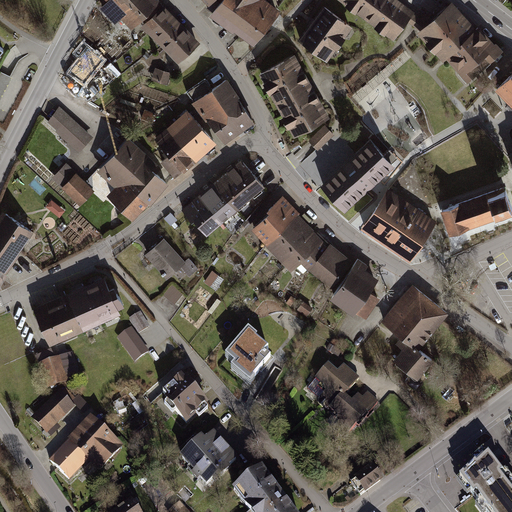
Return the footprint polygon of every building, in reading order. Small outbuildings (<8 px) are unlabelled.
[(160,2),(157,0),(101,0),(129,30),(138,22),(160,2)] [(251,48),(280,13),(265,1),(265,0),(217,0),(207,13),(251,48)] [(399,0),(336,0),(391,42),(414,12),(399,0)] [(160,2),(138,22),(159,45),(181,25),(160,2)] [(451,2),(415,33),(438,60),(443,55),(456,44),(453,40),(471,25),(451,2)] [(293,37),(321,59),(347,26),(319,4),(293,37)] [(456,44),(443,55),(466,82),(501,52),(474,22),(471,25),(453,40),(456,44)] [(181,25),(159,45),(176,64),(198,44),(181,25)] [(0,46),(0,66),(10,54),(0,46)] [(259,76),(294,137),(330,117),(295,56),(259,76)] [(154,78),(170,80),(172,67),(156,65),(154,78)] [(511,70),(494,89),(511,107),(511,70)] [(226,81),(193,105),(220,142),(253,119),(226,81)] [(79,153),(94,138),(61,108),(48,123),(57,130),(56,132),(79,153)] [(216,144),(187,108),(166,125),(195,161),(216,144)] [(327,122),(311,137),(320,147),(336,132),(327,122)] [(174,177),(195,161),(166,125),(151,137),(164,154),(159,158),(174,177)] [(152,157),(150,156),(128,135),(113,149),(133,168),(123,178),(127,182),(138,172),(147,162),(152,157)] [(393,162),(368,136),(318,184),(343,209),(393,162)] [(133,168),(113,149),(93,167),(114,187),(123,178),(133,168)] [(242,159),(213,181),(236,210),(265,189),(242,159)] [(159,194),(168,182),(147,162),(138,172),(127,182),(148,202),(150,204),(159,194)] [(78,205),(93,190),(66,163),(51,178),(78,205)] [(148,203),(148,202),(127,182),(123,178),(114,187),(107,194),(132,219),(140,210),(148,203)] [(220,222),(236,210),(213,181),(197,192),(220,222)] [(504,185),(442,207),(451,231),(466,226),(467,227),(498,216),(497,213),(511,208),(504,185)] [(388,187),(362,226),(408,258),(434,219),(388,187)] [(220,222),(197,192),(178,206),(201,236),(220,222)] [(281,229),(299,212),(282,195),(265,212),(281,229)] [(33,231),(3,211),(0,214),(0,269),(5,272),(33,231)] [(170,212),(164,217),(171,225),(178,219),(170,212)] [(267,243),(281,229),(265,212),(251,227),(267,243)] [(324,239),(299,212),(281,229),(267,243),(292,269),(302,260),(324,239)] [(163,236),(144,253),(167,278),(181,265),(186,261),(163,236)] [(302,260),(319,277),(339,249),(324,239),(302,260)] [(319,277),(336,289),(355,261),(339,249),(319,277)] [(186,261),(181,265),(190,275),(198,267),(189,258),(186,261)] [(353,314),(355,310),(369,291),(379,277),(355,261),(336,289),(330,297),(353,314)] [(217,275),(211,271),(204,281),(210,285),(217,275)] [(109,288),(103,275),(84,284),(101,321),(120,313),(118,309),(124,306),(114,285),(109,288)] [(184,294),(172,283),(163,294),(175,304),(184,294)] [(449,311),(413,283),(383,320),(402,335),(419,349),(420,346),(449,311)] [(83,330),(101,321),(84,284),(66,292),(83,330)] [(468,293),(473,305),(487,299),(482,287),(468,293)] [(380,299),(369,291),(355,310),(367,318),(380,299)] [(83,330),(66,292),(32,307),(49,345),(83,330)] [(296,298),(291,295),(287,300),(293,304),(296,298)] [(313,307),(303,300),(297,309),(307,316),(313,307)] [(141,312),(129,319),(138,333),(149,326),(141,312)] [(117,337),(135,362),(149,352),(132,327),(117,337)] [(231,367),(249,383),(272,357),(265,351),(267,349),(255,338),(257,336),(248,329),(225,355),(234,363),(231,367)] [(420,346),(419,349),(402,335),(396,342),(402,348),(393,359),(416,377),(433,356),(420,346)] [(81,376),(71,353),(39,367),(50,390),(81,376)] [(338,371),(329,364),(309,387),(330,406),(343,391),(346,394),(360,379),(344,364),(338,371)] [(189,382),(182,374),(162,393),(166,397),(164,399),(166,402),(164,403),(172,412),(174,410),(187,424),(209,403),(197,390),(199,389),(191,380),(189,382)] [(336,425),(347,434),(367,412),(368,414),(379,401),(368,391),(363,397),(359,393),(352,400),(346,394),(343,391),(330,406),(329,407),(338,416),(337,417),(340,420),(336,425)] [(47,434),(73,408),(58,393),(32,419),(47,434)] [(99,471),(121,448),(91,419),(69,442),(86,458),(99,471)] [(233,464),(207,436),(176,464),(203,492),(233,464)] [(67,478),(86,458),(69,442),(49,462),(67,478)] [(511,511),(511,485),(487,452),(461,477),(486,511),(511,511)] [(383,479),(373,465),(355,479),(365,492),(383,479)] [(296,511),(262,467),(233,489),(249,511),(296,511)] [(138,511),(131,502),(117,511),(138,511)]
